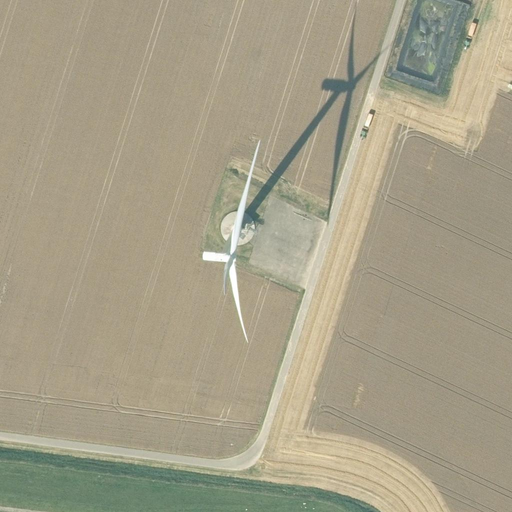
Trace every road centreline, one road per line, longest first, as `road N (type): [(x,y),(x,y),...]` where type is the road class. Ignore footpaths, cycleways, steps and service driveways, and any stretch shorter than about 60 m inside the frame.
road 1 (track): [(0,467),(330,511)]
road 2 (track): [(147,511),(319,507)]
road 3 (track): [(145,511),(0,494)]
